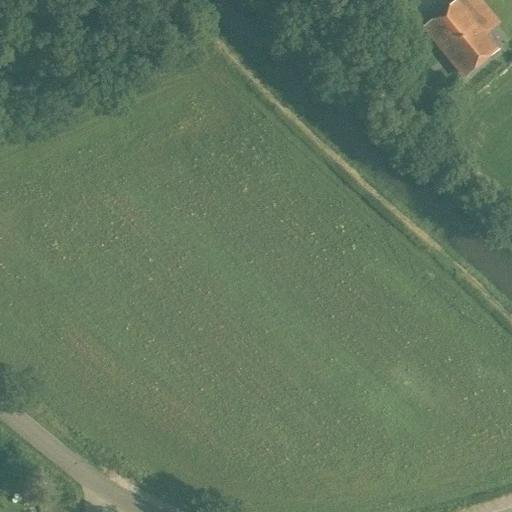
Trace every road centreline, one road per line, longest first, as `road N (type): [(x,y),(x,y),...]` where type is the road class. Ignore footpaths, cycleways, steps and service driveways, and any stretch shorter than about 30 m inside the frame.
road 1 (track): [(294,3),(511,215)]
road 2 (unclassified): [(0,401),(114,480)]
